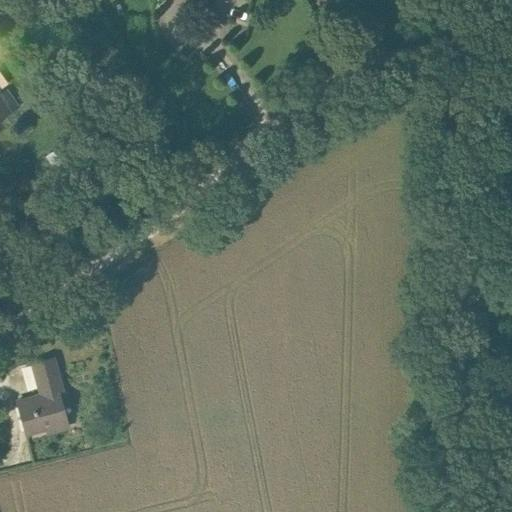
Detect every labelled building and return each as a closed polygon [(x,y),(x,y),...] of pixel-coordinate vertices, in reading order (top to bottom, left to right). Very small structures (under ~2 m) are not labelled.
[(334,0),(318,0),(318,1),(324,9),(335,1),(334,0)] [(0,94),(0,118),(17,106),(6,90),(0,94)] [(88,133),(98,148),(114,137),(104,123),(88,133)] [(70,140),(45,157),(59,178),(84,160),(70,140)] [(89,334),(85,320),(74,323),(78,337),(89,334)] [(458,361),(460,330),(436,329),(432,396),(453,397),(455,361),(458,361)] [(68,426),(60,396),(65,395),(54,356),(31,362),(40,396),(18,402),(26,433),(52,425),(54,430),(68,426)]
